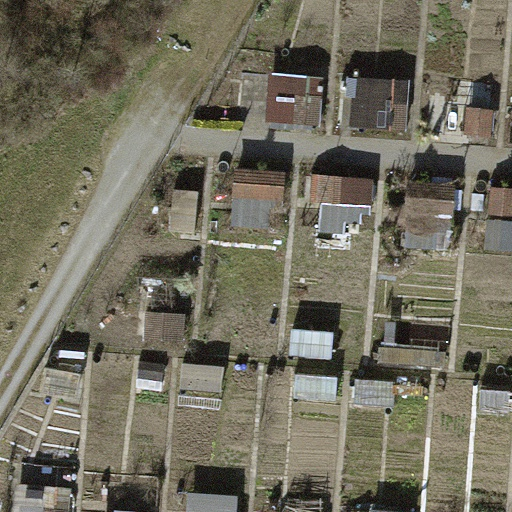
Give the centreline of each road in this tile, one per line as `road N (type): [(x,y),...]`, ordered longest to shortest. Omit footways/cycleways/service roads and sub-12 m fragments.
road 1 (track): [(240,0),(0,402)]
road 2 (track): [(511,165),(153,138)]
